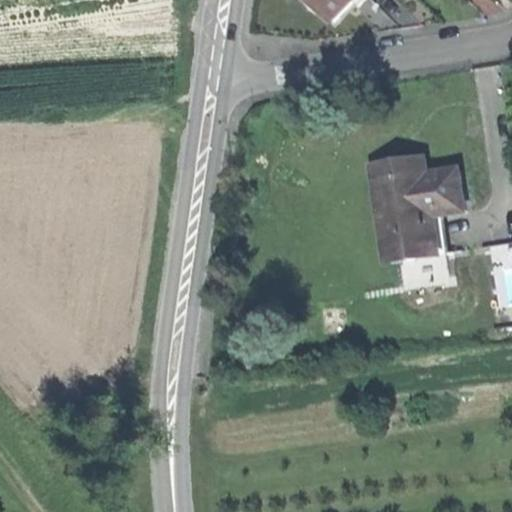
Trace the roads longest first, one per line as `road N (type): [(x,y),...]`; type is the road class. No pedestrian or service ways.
road 1 (secondary): [(175,511),(172,367),(217,73)]
road 2 (residential): [(217,73),(282,75),(511,38)]
